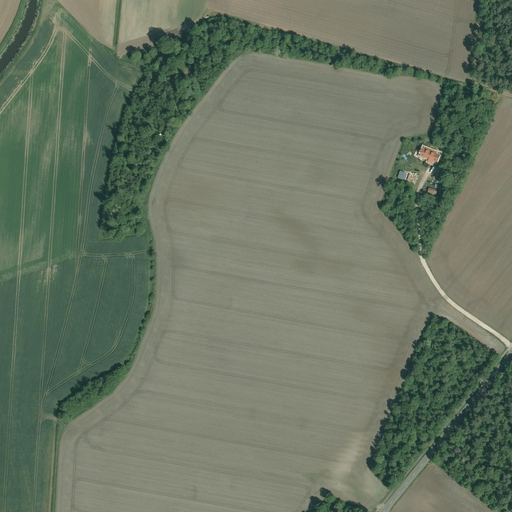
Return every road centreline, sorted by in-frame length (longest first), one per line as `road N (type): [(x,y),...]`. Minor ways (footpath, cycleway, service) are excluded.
road 1 (tertiary): [(511,352),(382,511)]
road 2 (track): [(511,344),(445,299),(418,248)]
